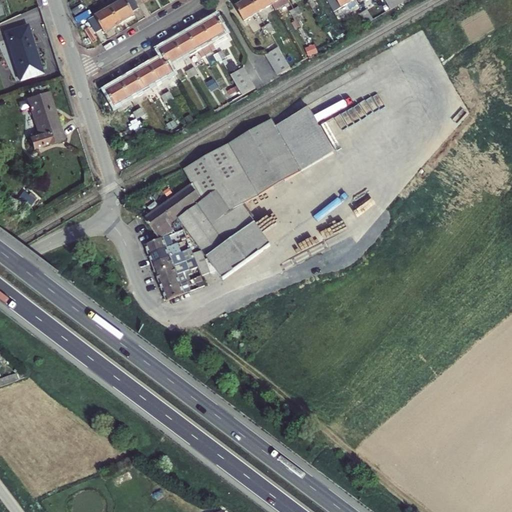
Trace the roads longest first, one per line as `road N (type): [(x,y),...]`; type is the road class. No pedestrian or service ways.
road 1 (motorway): [(344,511),(0,252)]
road 2 (motorway): [(0,289),(294,511)]
road 3 (residential): [(30,251),(99,223),(112,207),(78,73)]
road 4 (residential): [(78,73),(200,0)]
